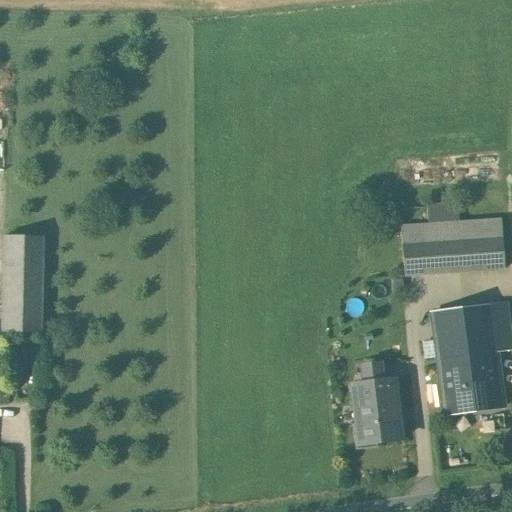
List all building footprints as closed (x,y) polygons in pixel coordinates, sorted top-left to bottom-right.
[(502,238),(430,243),(429,226),(400,228),(404,276),(503,270),(502,238)] [(42,238),(4,237),(2,333),(40,334),(42,238)] [(504,304),(433,313),(446,414),(501,407),(494,350),(510,348),(504,304)] [(378,365),(363,367),(365,384),(380,382),(378,365)] [(365,384),(352,385),(358,435),(354,436),(356,450),(376,447),(376,443),(399,440),(392,381),(380,382),(365,384)]
